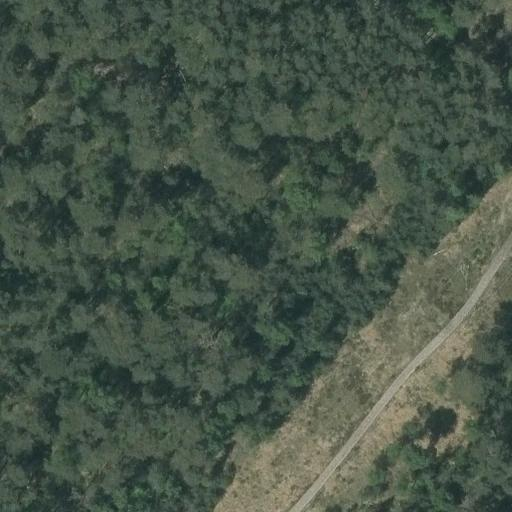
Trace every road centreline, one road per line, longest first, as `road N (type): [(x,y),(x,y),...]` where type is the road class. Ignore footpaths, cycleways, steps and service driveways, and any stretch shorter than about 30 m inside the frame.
road 1 (track): [(288,511),(462,313),(511,243)]
road 2 (track): [(364,0),(511,88)]
